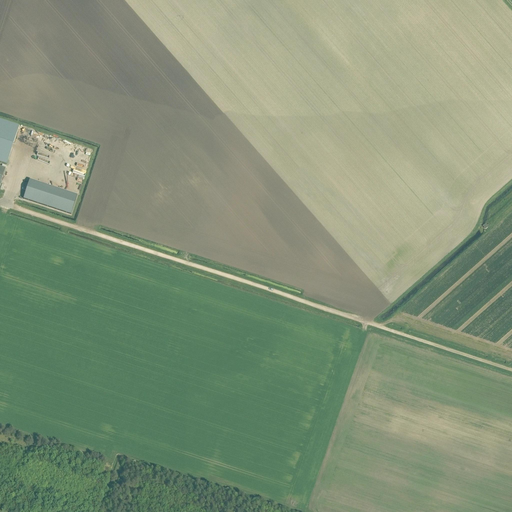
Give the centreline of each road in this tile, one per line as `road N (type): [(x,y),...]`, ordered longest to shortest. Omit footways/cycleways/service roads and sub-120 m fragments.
road 1 (track): [(381,328),(0,204)]
road 2 (track): [(511,370),(381,328)]
